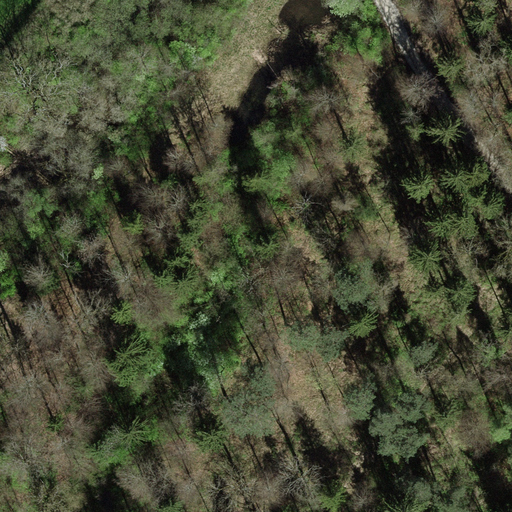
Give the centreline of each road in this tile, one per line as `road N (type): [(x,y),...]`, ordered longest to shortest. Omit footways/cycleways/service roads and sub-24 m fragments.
road 1 (track): [(511,277),(365,461)]
road 2 (track): [(379,0),(405,56),(511,188)]
